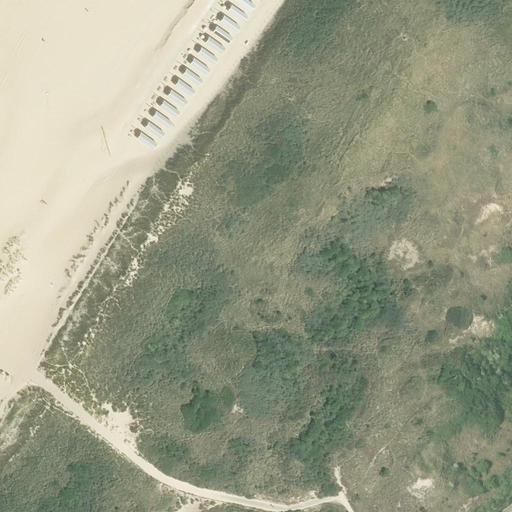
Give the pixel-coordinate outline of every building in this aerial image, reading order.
[(247,0),(245,0),(242,5),(257,15),(261,9),(247,0)] [(238,10),(234,15),(249,26),(253,20),(238,10)] [(231,20),(227,25),(242,36),(246,30),(231,20)] [(223,31),(219,36),(234,46),(237,41),(223,31)] [(216,41),(212,47),(227,57),(230,51),(216,41)] [(208,52),(204,57),(219,68),(223,62),(208,52)] [(200,62),(196,68),(211,78),(215,72),(200,62)] [(193,73),(189,78),(204,89),(208,83),(193,73)] [(185,84),(181,89),(196,99),(200,94),(185,84)] [(177,94),(173,100),(188,110),(192,105),(177,94)] [(170,104),(166,110),(181,120),(185,115),(170,104)] [(163,115),(159,121),(173,131),(177,126),(163,115)]
